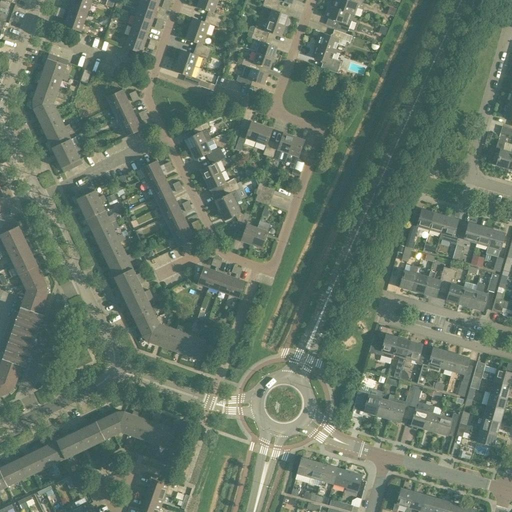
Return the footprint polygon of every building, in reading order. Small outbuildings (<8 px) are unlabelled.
[(91,0),(90,0),(72,0),(71,5),(88,11),(91,0)] [(159,1),(155,0),(140,0),(139,6),(156,11),(159,1)] [(208,17),(221,21),(223,15),(213,12),(217,2),(210,0),(199,0),(197,6),(210,11),(208,17)] [(289,19),(287,18),(288,15),(275,10),(276,5),(264,0),(262,6),(272,9),(268,20),(284,26),(285,24),(287,25),(288,24),(290,20),(289,19)] [(350,0),(351,0),(349,0),(336,0),(334,7),(349,13),(353,14),(355,7),(360,9),(363,0),(350,0)] [(88,11),(71,5),(68,15),(84,21),(88,11)] [(351,20),(347,19),(349,13),(334,7),(330,5),(326,16),(339,21),(337,28),(348,31),(351,20)] [(156,11),(139,6),(135,16),(152,22),(156,11)] [(394,17),(396,9),(390,7),(387,14),(394,17)] [(78,31),(81,31),(84,21),(68,15),(64,26),(78,31)] [(152,22),(135,16),(132,26),(149,32),(152,22)] [(206,34),(209,24),(219,27),(221,21),(208,17),(206,22),(193,18),(189,28),(206,34)] [(284,26),(268,20),(264,30),(255,26),(254,26),(250,27),(248,31),(253,33),(265,37),(267,31),(281,36),(282,33),(284,33),(286,32),(287,29),(286,27),(284,26)] [(149,32),(132,26),(128,36),(145,42),(149,32)] [(197,49),(209,54),(211,47),(202,44),(206,34),(189,28),(185,38),(199,43),(197,49)] [(334,29),(332,36),(321,32),(316,45),(335,51),(337,43),(345,46),(346,41),(350,43),(352,36),(334,29)] [(257,52),(273,58),(273,57),(277,47),(263,42),(265,37),(253,33),(248,31),(247,34),(250,38),(251,38),(260,41),(257,52)] [(145,42),(128,36),(124,47),(126,48),(141,53),(145,42)] [(341,61),(332,58),(335,51),(316,45),(312,57),(323,61),(321,67),(337,73),(341,61)] [(178,60),(194,66),(198,56),(207,59),(209,54),(197,49),(195,54),(182,50),(178,60)] [(254,69),(256,63),(270,68),(273,58),(257,52),(253,62),(244,59),(242,64),(246,66),(254,69)] [(59,86),(62,79),(67,81),(69,74),(64,73),(67,64),(68,60),(49,54),(40,79),(59,86)] [(191,76),(194,66),(178,60),(174,71),(188,75),(186,81),(198,85),(200,79),(191,76)] [(264,84),(268,73),(254,69),(246,66),(242,76),(238,75),(236,81),(248,85),(250,79),(264,84)] [(87,83),(91,71),(84,69),(80,81),(87,83)] [(54,103),(59,86),(40,79),(33,99),(54,103)] [(111,107),(127,99),(123,89),(107,97),(111,107)] [(42,128),(61,119),(54,103),(33,99),(33,100),(33,108),(42,128)] [(116,117),(132,109),(127,99),(111,107),(116,117)] [(121,126),(137,119),(132,109),(116,117),(121,126)] [(52,148),(71,139),(67,132),(72,130),(70,126),(69,124),(65,126),(61,119),(42,128),(52,148)] [(137,119),(121,126),(126,137),(142,129),(137,119)] [(246,138),(256,141),(262,125),(251,121),(246,135),(241,133),(236,145),(235,149),(241,151),(242,147),(246,138)] [(185,139),(190,149),(211,139),(207,129),(210,127),(208,122),(196,127),(198,133),(185,139)] [(269,156),(273,144),(267,142),(272,128),(262,125),(256,141),(266,145),(263,154),(269,156)] [(511,135),(511,129),(502,126),(500,133),(511,135)] [(288,152),(294,136),(283,132),(278,146),(273,144),(269,156),(274,158),(274,159),(284,163),(285,161),(288,152)] [(298,158),(298,156),(304,140),(294,136),(288,152),(285,161),(291,164),(290,168),(294,169),(292,173),(300,176),(305,161),(298,158)] [(64,172),(82,163),(80,158),(77,151),(81,149),(78,143),(74,145),(71,139),(52,148),(64,172)] [(211,158),(222,153),(220,147),(216,149),(216,148),(217,147),(213,140),(212,140),(211,139),(190,149),(195,159),(208,153),(211,158)] [(494,152),(499,154),(496,165),(508,168),(511,154),(511,144),(498,140),(494,152)] [(205,180),(221,172),(216,162),(225,158),(222,153),(211,158),(213,163),(200,170),(205,180)] [(146,178),(162,170),(157,160),(141,168),(146,178)] [(150,188),(166,180),(162,170),(146,178),(150,188)] [(246,179),(257,173),(245,171),(246,179)] [(225,189),(237,183),(234,177),(225,182),(221,172),(205,180),(210,190),(223,183),(225,189)] [(155,197),(171,190),(166,180),(150,188),(155,197)] [(257,188),(273,194),(275,188),(259,182),(257,188)] [(235,203),(236,203),(241,200),(236,190),(240,188),(237,183),(225,189),(228,194),(215,200),(220,210),(235,203)] [(99,197),(95,190),(95,189),(93,185),(74,194),(86,219),(105,210),(101,203),(106,201),(103,195),(99,197)] [(273,194),(257,188),(255,193),(257,194),(257,195),(271,200),(273,194)] [(160,207),(176,199),(171,190),(155,197),(160,207)] [(271,200),(257,195),(255,200),(269,205),(271,200)] [(164,217),(180,209),(176,199),(160,207),(164,217)] [(235,215),(240,225),(244,214),(240,213),(236,203),(235,203),(220,210),(224,220),(235,215)] [(169,227),(185,219),(180,209),(164,217),(169,227)] [(429,229),(434,213),(421,209),(417,226),(429,229)] [(86,219),(95,238),(114,229),(111,222),(115,220),(112,214),(108,216),(105,210),(86,219)] [(251,244),(257,227),(247,224),(250,214),(244,212),(244,214),(240,225),(246,227),(241,240),(251,244)] [(434,213),(429,229),(441,232),(445,216),(434,213)] [(445,216),(441,232),(453,236),(458,219),(445,216)] [(174,236),(190,229),(185,219),(169,227),(174,236)] [(257,227),(251,244),(262,248),(270,224),(260,220),(257,227)] [(28,245),(16,221),(0,228),(0,235),(3,242),(0,243),(0,246),(1,250),(6,248),(9,254),(28,245)] [(476,242),(481,226),(469,222),(464,239),(476,242)] [(481,226),(476,242),(488,246),(493,229),(481,226)] [(125,240),(122,234),(117,236),(114,229),(95,238),(105,258),(123,249),(120,242),(125,240)] [(190,229),(174,236),(179,246),(195,239),(190,229)] [(493,229),(488,246),(500,249),(505,233),(493,229)] [(405,246),(411,248),(415,234),(409,232),(405,246)] [(12,261),(8,263),(11,269),(15,267),(19,274),(37,265),(28,245),(9,254),(12,261)] [(437,248),(425,245),(424,251),(435,254),(437,248)] [(459,260),(463,246),(456,245),(452,259),(459,260)] [(411,248),(405,246),(401,259),(407,261),(411,248)] [(134,259),(131,253),(127,255),(123,249),(105,258),(114,277),(133,268),(130,261),(134,259)] [(473,256),(471,264),(481,267),(483,258),(473,256)] [(497,256),(493,270),(500,272),(504,258),(497,256)] [(511,265),(511,264),(505,262),(502,274),(508,276),(511,265)] [(19,274),(26,290),(45,281),(37,265),(19,274)] [(398,284),(400,285),(399,286),(411,290),(416,274),(418,267),(412,265),(410,272),(404,270),(402,276),(400,276),(398,277),(397,282),(398,284)] [(208,287),(214,270),(203,266),(197,283),(208,287)] [(467,272),(480,275),(481,270),(469,266),(467,272)] [(428,277),(423,293),(436,297),(437,291),(442,292),(449,268),(444,267),(440,280),(434,279),(435,272),(430,271),(428,277)] [(143,277),(140,272),(136,275),(133,268),(114,277),(122,294),(123,296),(142,287),(141,285),(140,283),(145,281),(143,277)] [(458,303),(463,287),(452,283),(456,270),(449,268),(442,292),(448,294),(446,300),(458,303)] [(214,270),(208,287),(218,290),(224,274),(214,270)] [(488,287),(495,288),(499,275),(492,273),(488,287)] [(224,274),(218,290),(229,294),(234,277),(224,274)] [(423,293),(428,277),(416,274),(411,290),(423,293)] [(508,276),(502,274),(498,287),(504,288),(505,283),(509,284),(511,277),(507,276),(508,276)] [(234,277),(229,294),(239,298),(245,281),(234,277)] [(24,298),(21,307),(40,313),(47,293),(47,285),(45,281),(26,290),(24,298)] [(487,294),(482,292),(485,284),(477,282),(475,290),(471,307),(483,310),(487,294)] [(148,300),(153,298),(151,294),(149,289),(144,292),(143,290),(142,287),(123,296),(124,299),(132,314),(151,305),(148,300)] [(463,287),(458,303),(471,307),(475,290),(463,287)] [(501,300),(495,298),(491,310),(501,313),(502,311),(511,314),(511,316),(511,302),(511,303),(501,300)] [(142,336),(149,342),(150,342),(160,323),(159,323),(156,316),(163,313),(162,309),(154,313),(151,305),(132,314),(142,336)] [(44,315),(40,313),(21,307),(18,313),(42,320),(44,315)] [(18,313),(13,311),(11,317),(39,327),(42,320),(18,313)] [(39,327),(11,317),(9,323),(37,333),(39,327)] [(9,323),(6,330),(35,340),(37,333),(9,323)] [(179,330),(160,323),(150,342),(172,350),(179,330)] [(185,327),(183,332),(179,330),(172,350),(191,357),(198,337),(190,334),(192,328),(189,327),(188,328),(185,327)] [(6,330),(3,338),(32,348),(35,340),(6,330)] [(384,340),(378,338),(373,337),(369,352),(392,359),(393,354),(398,337),(386,334),(384,340)] [(197,359),(200,360),(207,340),(198,337),(191,357),(197,359)] [(393,354),(398,355),(405,357),(410,341),(398,337),(393,354)] [(1,344),(30,354),(32,348),(3,338),(1,344)] [(405,357),(403,365),(410,367),(412,359),(417,361),(416,364),(422,365),(423,361),(426,350),(421,348),(422,344),(410,341),(405,357)] [(0,347),(0,350),(4,352),(28,360),(30,354),(1,344),(0,347)] [(440,367),(445,351),(433,347),(431,352),(426,350),(423,361),(422,365),(417,383),(423,385),(428,369),(439,372),(440,367)] [(445,351),(440,367),(452,371),(457,354),(445,351)] [(28,360),(4,352),(2,358),(22,365),(25,367),(28,360)] [(469,358),(457,354),(452,371),(464,374),(462,381),(458,394),(464,396),(472,366),(467,364),(469,358)] [(401,373),(403,365),(405,357),(398,355),(392,376),(399,378),(401,373)] [(15,386),(22,365),(2,358),(0,364),(0,379),(9,392),(15,386)] [(511,372),(497,368),(495,374),(483,371),(485,364),(477,361),(473,375),(482,377),(481,378),(493,381),(494,381),(510,385),(511,379),(511,372)] [(387,377),(388,375),(387,375),(389,369),(385,368),(382,370),(380,374),(387,377)] [(482,377),(473,375),(470,387),(478,390),(481,378),(482,377)] [(397,387),(398,380),(390,378),(389,384),(397,387)] [(0,379),(0,396),(9,392),(0,379)] [(490,392),(507,397),(510,385),(494,381),(493,381),(490,392)] [(400,422),(401,417),(407,418),(416,385),(411,384),(406,402),(393,398),(388,418),(400,422)] [(423,428),(429,405),(425,404),(423,410),(416,408),(422,387),(416,385),(407,418),(412,420),(411,424),(423,428)] [(364,390),(358,388),(354,402),(360,403),(365,405),(364,411),(376,415),(381,398),(382,392),(378,390),(371,388),(370,392),(364,390)] [(432,397),(440,399),(442,393),(434,391),(432,397)] [(507,397),(490,392),(487,404),(503,409),(507,397)] [(376,415),(388,418),(393,398),(394,395),(390,394),(388,400),(381,398),(376,415)] [(464,407),(469,408),(472,400),(466,398),(464,407)] [(503,409),(487,404),(483,417),(500,421),(503,409)] [(435,431),(440,415),(432,413),(434,406),(429,405),(423,428),(435,431)] [(145,419),(138,416),(139,413),(133,411),(132,414),(124,411),(116,412),(115,412),(121,432),(138,438),(145,419)] [(469,413),(463,411),(459,422),(466,424),(469,413)] [(101,415),(103,418),(96,421),(104,439),(111,436),(113,439),(115,438),(114,435),(121,431),(121,432),(115,412),(108,415),(107,412),(101,415)] [(440,415),(435,431),(447,435),(450,425),(455,427),(459,415),(453,413),(452,418),(440,415)] [(500,421),(483,417),(480,428),(497,433),(500,421)] [(165,426),(158,423),(159,420),(153,418),(152,421),(145,419),(138,438),(159,445),(165,426)] [(89,425),(87,422),(82,424),(83,427),(79,430),(77,431),(85,449),(87,448),(89,447),(104,439),(96,421),(89,425)] [(497,433),(480,428),(480,429),(466,425),(466,424),(459,422),(456,435),(462,437),(464,429),(479,433),(476,440),(493,445),(497,433)] [(169,448),(177,426),(174,425),(173,428),(165,426),(159,445),(169,448)] [(62,434),(64,437),(57,440),(65,458),(76,453),(81,450),(83,450),(85,449),(77,431),(75,431),(69,434),(68,431),(62,434)] [(43,443),(44,446),(37,449),(46,467),(65,458),(57,440),(50,443),(48,440),(43,443)] [(23,452),(25,455),(18,459),(27,477),(46,467),(37,449),(30,453),(29,450),(23,452)] [(309,477),(314,461),(301,457),(295,478),(301,480),(302,475),(309,477)] [(4,462),(5,465),(0,467),(0,473),(6,487),(27,477),(18,459),(11,462),(9,459),(4,462)] [(314,461),(309,477),(321,480),(325,464),(314,461)] [(333,483),(337,467),(325,464),(321,480),(320,485),(325,487),(326,482),(333,483)] [(345,487),(349,471),(337,467),(333,483),(345,487)] [(349,471),(345,487),(357,490),(362,474),(349,471)] [(148,489),(165,494),(169,484),(152,478),(148,489)] [(396,511),(399,504),(406,506),(409,507),(413,491),(401,487),(396,503),(394,502),(392,510),(396,511)] [(145,499),(161,505),(165,494),(148,489),(145,499)] [(409,511),(411,507),(418,509),(421,510),(425,494),(413,491),(409,507),(406,506),(405,511),(409,511)] [(317,495),(305,492),(303,498),(315,501),(317,495)] [(422,511),(423,511),(427,511),(433,511),(437,498),(425,494),(421,510),(418,509),(417,511),(422,511)] [(321,503),(323,497),(317,495),(315,501),(321,503)] [(446,511),(449,501),(437,498),(433,511),(446,511)] [(141,509),(149,511),(158,511),(161,505),(145,499),(141,509)] [(337,501),(335,507),(351,511),(353,505),(337,501)] [(459,511),(461,505),(449,501),(446,511),(459,511)] [(91,511),(87,502),(77,507),(78,511),(91,511)]
